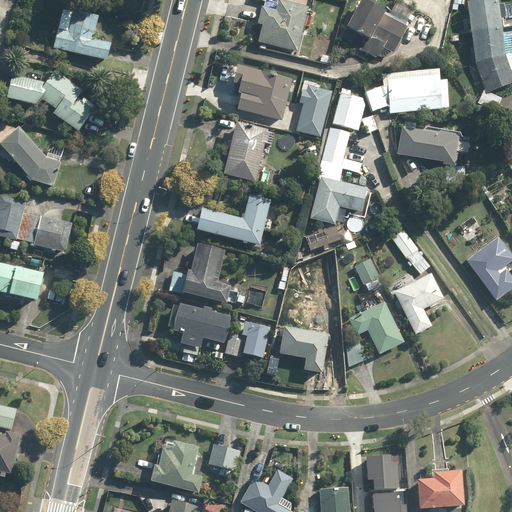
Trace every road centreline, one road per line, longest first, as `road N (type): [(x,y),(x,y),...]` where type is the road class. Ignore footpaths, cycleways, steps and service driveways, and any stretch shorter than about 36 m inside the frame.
road 1 (residential): [(511,359),(450,395),(366,417),(310,418),(99,370)]
road 2 (secondary): [(186,0),(99,370)]
road 3 (secondary): [(99,370),(60,511)]
